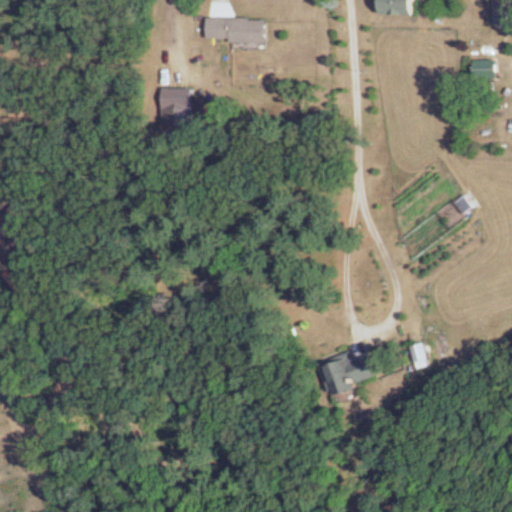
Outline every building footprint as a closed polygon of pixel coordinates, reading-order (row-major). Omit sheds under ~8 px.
[(417,16),(416,0),(383,0),(384,16),(417,16)] [(511,0),(498,0),(498,27),(511,26),(511,0)] [(222,18),(222,42),(269,43),(269,18),(222,18)] [(500,61),(476,61),(476,81),(500,81),(500,61)] [(196,88),(166,88),(166,125),(196,125),(196,88)] [(477,207),(470,196),(461,202),(469,213),(477,207)] [(31,217),(18,204),(0,221),(0,246),(1,247),(31,217)] [(421,362),(433,358),(429,343),(417,347),(421,362)] [(337,393),(383,379),(375,354),(359,359),(357,353),(328,362),(337,393)]
